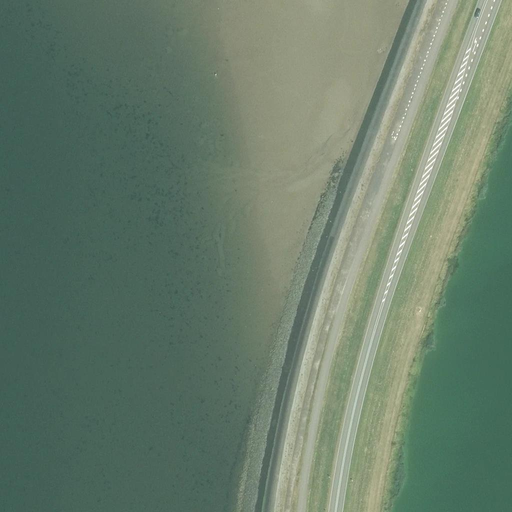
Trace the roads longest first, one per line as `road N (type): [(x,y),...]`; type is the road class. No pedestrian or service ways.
road 1 (unclassified): [(299,511),(331,334),(451,0)]
road 2 (trunk): [(335,511),(371,339),(489,0)]
